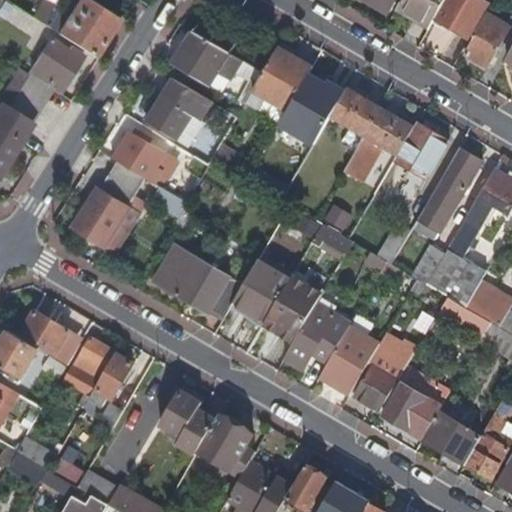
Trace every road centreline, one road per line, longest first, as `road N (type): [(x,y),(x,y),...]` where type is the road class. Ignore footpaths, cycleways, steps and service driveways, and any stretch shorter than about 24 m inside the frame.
road 1 (residential): [(460,511),(10,243)]
road 2 (residential): [(10,243),(165,0)]
road 3 (residential): [(281,0),(511,134)]
